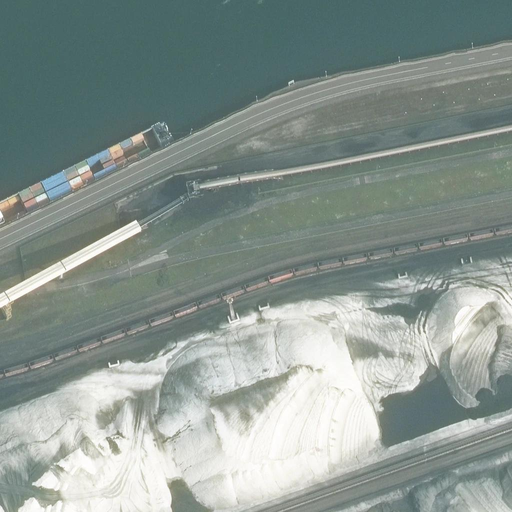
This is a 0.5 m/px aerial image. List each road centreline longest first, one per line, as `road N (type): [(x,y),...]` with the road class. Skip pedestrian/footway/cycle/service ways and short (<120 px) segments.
road 1 (unclassified): [(0,238),(296,100),(511,51)]
road 2 (unknown): [(511,235),(202,310),(0,399)]
